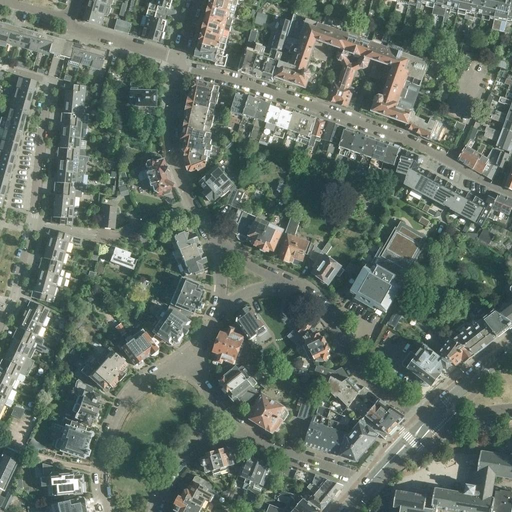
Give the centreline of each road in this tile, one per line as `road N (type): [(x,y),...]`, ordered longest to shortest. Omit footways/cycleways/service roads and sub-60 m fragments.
road 1 (residential): [(177,67),(355,120),(511,194)]
road 2 (residential): [(429,419),(374,380),(326,309),(278,280)]
road 3 (residential): [(36,225),(51,82),(0,67)]
road 4 (residential): [(188,363),(164,370),(120,407),(99,463),(105,511)]
road 5 (residential): [(372,479),(267,444),(222,417)]
road 6 (residential): [(193,201),(172,138),(177,67)]
